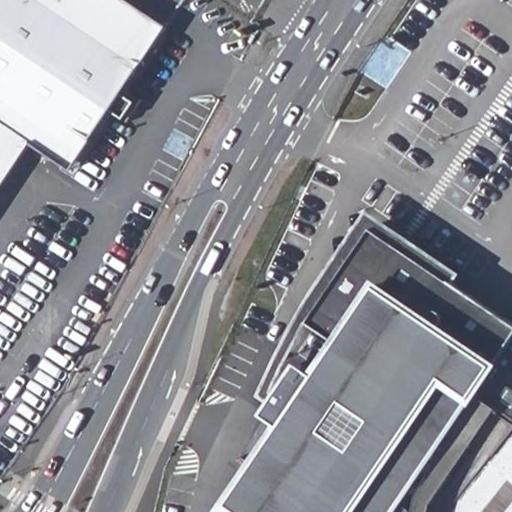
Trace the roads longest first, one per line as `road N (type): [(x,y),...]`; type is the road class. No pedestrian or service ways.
road 1 (secondary): [(326,0),(210,189),(36,511)]
road 2 (secondary): [(107,511),(209,268),(357,15)]
